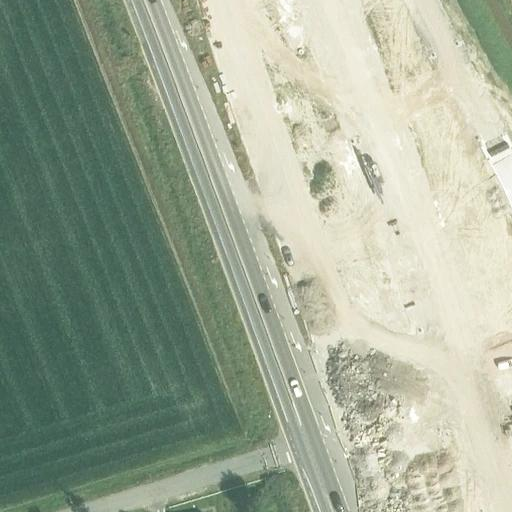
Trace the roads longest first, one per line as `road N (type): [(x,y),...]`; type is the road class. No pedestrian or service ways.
road 1 (unclassified): [(145,0),(307,442)]
road 2 (motorway): [(238,0),(392,418)]
road 3 (motorway): [(460,364),(329,0)]
road 4 (unclassified): [(307,442),(87,511)]
road 5 (unclassified): [(511,174),(418,0)]
road 6 (trunk): [(507,511),(460,364)]
